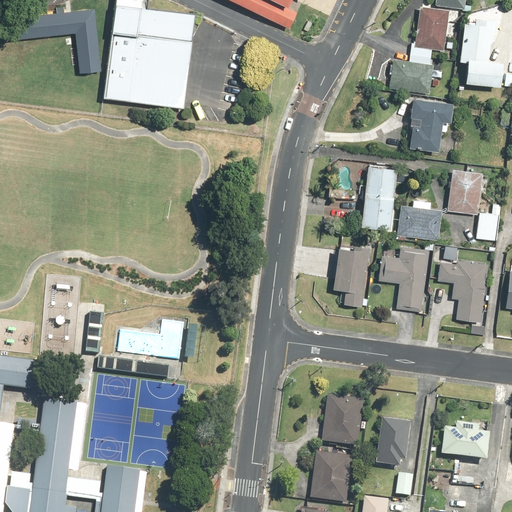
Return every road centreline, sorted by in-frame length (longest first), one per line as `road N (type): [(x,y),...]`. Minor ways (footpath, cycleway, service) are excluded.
road 1 (tertiary): [(268,339),(298,139),(361,0)]
road 2 (residential): [(268,339),(511,371)]
road 3 (tertiary): [(247,511),(268,339)]
road 4 (unknown): [(298,139),(430,155)]
